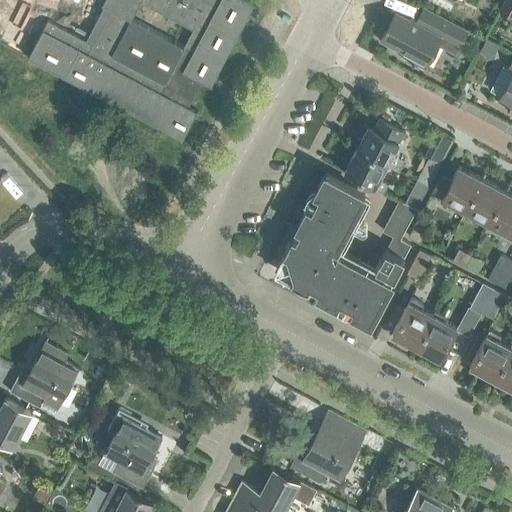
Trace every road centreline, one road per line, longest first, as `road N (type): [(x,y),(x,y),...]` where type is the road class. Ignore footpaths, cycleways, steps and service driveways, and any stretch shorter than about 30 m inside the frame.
road 1 (residential): [(511,455),(285,334)]
road 2 (residential): [(206,267),(208,229),(308,38)]
road 3 (residential): [(0,282),(26,246),(74,229),(206,267)]
road 4 (residential): [(511,147),(308,38)]
road 5 (residential): [(193,511),(285,334)]
